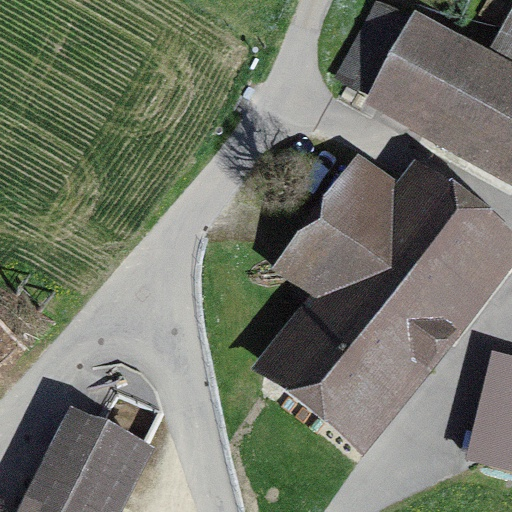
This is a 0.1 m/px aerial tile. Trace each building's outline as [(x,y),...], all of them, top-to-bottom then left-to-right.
[(511,160),(511,85),(486,71),(383,14),(351,71),(511,160)] [(511,25),(486,71),(511,85),(511,25)] [(357,179),(290,270),(340,307),(286,373),(357,430),(491,259),(508,272),(511,267),(511,260),(424,197),(409,217),(357,179)] [(511,457),(511,339),(496,335),(466,445),(511,457)] [(117,511),(144,460),(87,429),(43,511),(117,511)]
